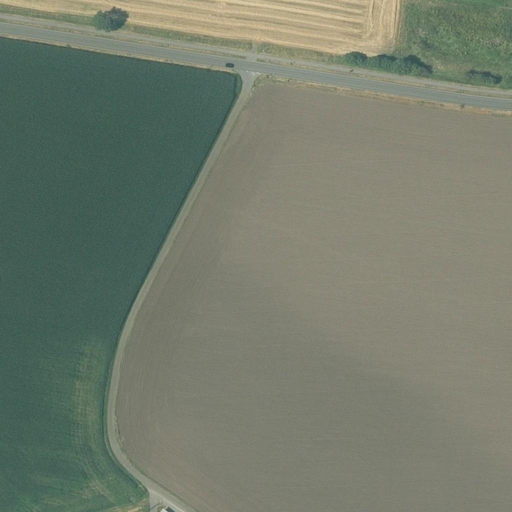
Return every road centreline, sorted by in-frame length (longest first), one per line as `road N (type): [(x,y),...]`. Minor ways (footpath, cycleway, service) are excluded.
road 1 (unclassified): [(186,511),(119,455),(110,427),(112,387),(132,314),(251,66)]
road 2 (tertiary): [(511,104),(251,66)]
road 3 (tertiary): [(251,66),(0,27)]
